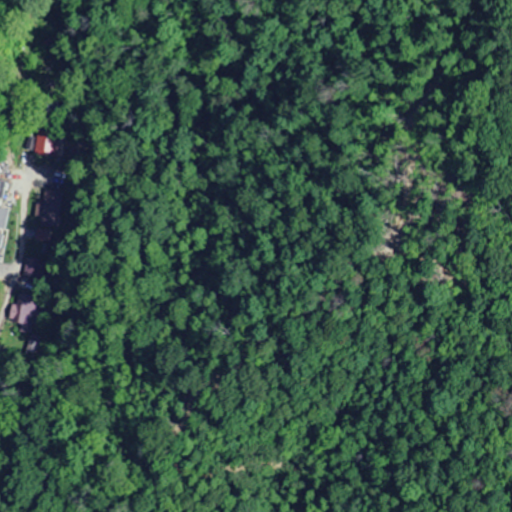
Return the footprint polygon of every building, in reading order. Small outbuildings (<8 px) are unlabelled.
[(34,129),(34,152),(53,152),(53,129),(34,129)] [(55,192),(41,192),(41,227),(55,227),(55,192)] [(0,262),(1,263),(10,211),(0,209),(0,262)] [(32,278),(36,261),(24,259),(21,276),(32,278)] [(19,324),(17,332),(34,334),(38,297),(15,294),(12,324),(19,324)]
